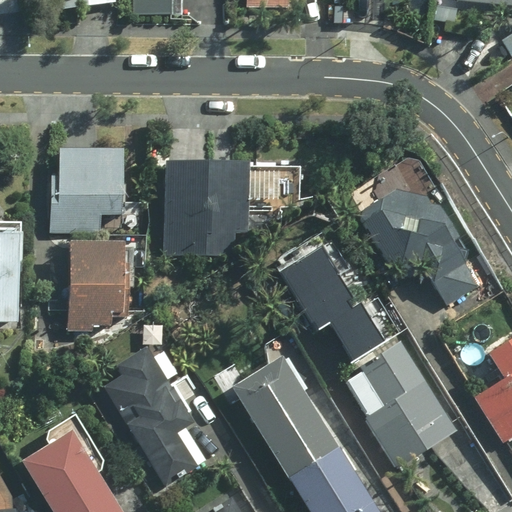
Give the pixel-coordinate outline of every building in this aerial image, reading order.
[(26,0),(27,4),(56,0),(57,0),(58,9),(118,2),(117,0),(26,0)] [(511,34),(502,40),(511,55),(511,34)] [(65,169),(55,168),(51,233),(104,235),(105,216),(128,217),(132,151),(66,147),(65,169)] [(305,165),(254,163),(170,161),(168,258),(242,260),(243,236),(252,236),(280,237),(281,210),(303,211),(305,165)] [(443,195),(395,188),(370,202),(378,217),(367,223),(392,267),(416,270),(425,265),(449,307),(485,287),(467,254),(474,250),(443,195)] [(28,229),(0,228),(0,322),(25,323),(28,229)] [(339,239),(283,268),(316,332),(335,322),(356,362),(392,344),(370,302),(365,304),(349,275),(355,271),(339,239)] [(135,244),(74,240),(68,333),(95,335),(95,326),(115,327),(116,317),(130,318),(135,244)] [(461,434),(406,340),(361,366),(365,373),(351,382),(401,469),(461,434)] [(201,462),(181,430),(198,420),(152,343),(119,363),(126,374),(108,385),(168,482),(201,462)] [(505,381),(480,397),(508,444),(511,441),(511,343),(490,357),(505,381)] [(383,511),(287,354),(235,386),(312,511),(383,511)] [(128,511),(78,428),(27,458),(60,511),(128,511)] [(249,511),(238,494),(208,511),(249,511)]
